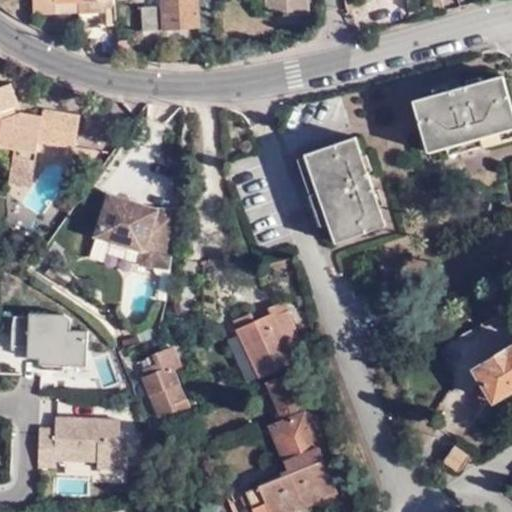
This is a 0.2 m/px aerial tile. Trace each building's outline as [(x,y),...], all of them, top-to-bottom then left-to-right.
[(107,6),(115,6),(114,0),(33,0),(34,14),(57,13),(56,0),(68,0),(76,0),(77,12),(107,11),(107,6)] [(197,0),(163,0),(164,4),(156,4),(143,4),(145,28),(199,24),(197,0)] [(264,0),(265,10),(286,9),(286,15),(307,14),(306,0),(264,0)] [(511,126),(511,88),(507,73),(416,99),(431,149),(479,136),(511,126)] [(73,146),(78,112),(41,106),(40,113),(17,109),(12,111),(11,105),(17,103),(9,81),(0,83),(0,144),(11,146),(10,156),(33,159),(36,140),(73,146)] [(111,120),(107,103),(89,107),(93,124),(111,120)] [(356,135),(305,153),(321,197),(336,240),(387,222),(356,135)] [(29,185),(33,159),(10,156),(6,181),(29,185)] [(178,209),(173,209),(159,208),(138,202),(135,206),(130,205),(131,200),(110,193),(98,234),(145,247),(144,262),(168,264),(172,234),(176,235),(178,209)] [(243,334),(259,376),(310,355),(288,303),(273,309),(276,315),(258,323),(254,313),(238,321),(243,334)] [(65,316),(15,315),(14,348),(28,348),(27,370),(88,372),(89,334),(72,333),(72,322),(65,316)] [(249,380),(259,376),(243,334),(232,339),(249,380)] [(176,348),(156,355),(159,364),(147,370),(150,377),(146,379),(160,415),(176,409),(173,402),(186,397),(175,368),(182,365),(176,348)] [(511,388),(511,348),(478,367),(486,383),(480,387),(484,402),(494,396),(496,398),(511,388)] [(123,383),(116,350),(97,354),(105,387),(123,383)] [(159,364),(156,355),(143,360),(147,370),(159,364)] [(307,369),(270,384),(282,414),(318,399),(307,369)] [(189,404),(186,397),(173,402),(176,409),(189,404)] [(246,492),(253,511),(293,511),(290,505),(301,500),(304,506),(334,492),(303,414),(271,426),(288,471),(245,488),(246,492)] [(118,470),(121,420),(56,417),(56,425),(37,424),(35,467),(118,470)] [(453,447),(466,459),(469,455),(455,445),(453,447)] [(450,465),(458,470),(466,459),(453,447),(451,450),(458,457),(450,465)] [(444,460),(450,465),(458,457),(451,450),(444,460)] [(146,472),(149,459),(128,454),(125,467),(146,472)] [(245,511),(253,511),(246,492),(239,495),(245,511)] [(290,505),(293,511),(298,511),(305,509),(304,506),(301,500),(290,505)]
